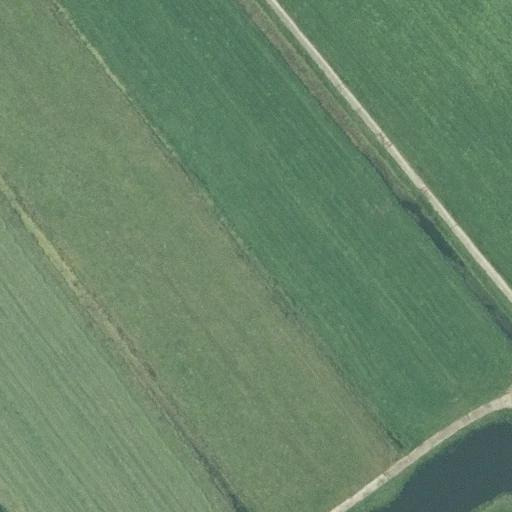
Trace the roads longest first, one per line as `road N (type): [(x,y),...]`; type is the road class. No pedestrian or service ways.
road 1 (track): [(511,299),(267,0)]
road 2 (track): [(339,511),(461,424),(511,399)]
